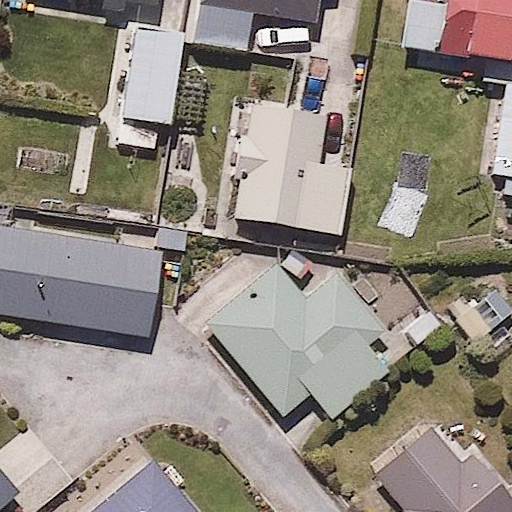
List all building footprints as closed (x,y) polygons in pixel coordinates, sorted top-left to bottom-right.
[(97,0),(96,8),(121,13),(123,0),(128,0),(158,5),(158,0),(97,0)] [(195,0),(191,39),(244,45),(248,10),(313,18),(314,0),(195,0)] [(511,0),(394,0),(389,39),(508,54),(489,199),(511,201),(511,0)] [(169,120),(178,27),(131,22),(122,115),(169,120)] [(241,157),(230,213),(339,234),(351,171),(315,164),(325,112),(236,94),(224,153),(241,157)] [(173,245),(0,213),(0,316),(155,344),(173,245)] [(229,298),(203,318),(279,409),(305,390),(325,416),(403,358),(332,265),(299,290),(278,262),(265,271),(250,251),(214,278),(229,298)] [(403,511),(508,511),(511,508),(511,501),(462,449),(454,456),(420,420),(370,466),(407,508),(403,511)] [(0,499),(21,481),(0,457),(0,499)] [(193,511),(152,460),(86,511),(193,511)]
